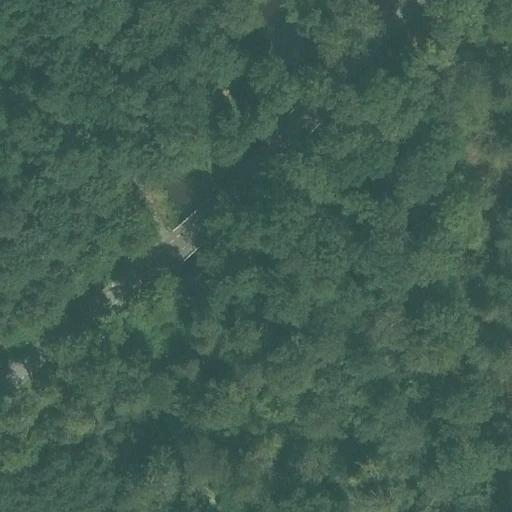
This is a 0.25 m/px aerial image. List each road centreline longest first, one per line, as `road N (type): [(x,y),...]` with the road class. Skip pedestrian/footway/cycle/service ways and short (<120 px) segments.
road 1 (tertiary): [(160,261),(425,0)]
road 2 (unclassified): [(160,261),(85,0)]
road 3 (tertiary): [(0,388),(160,261)]
